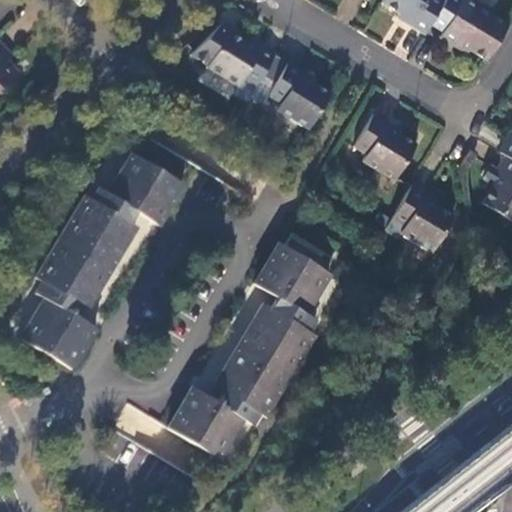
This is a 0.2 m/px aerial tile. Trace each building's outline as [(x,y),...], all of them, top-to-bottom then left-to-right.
[(381,0),(380,2),(401,14),(399,17),(424,32),(430,22),(443,0),(442,0),(381,0)] [(469,48),(487,58),(507,24),(490,15),(493,9),(478,0),(443,0),(430,22),(444,31),(441,36),(467,52),(469,48)] [(261,75),(274,54),(249,38),(246,42),(228,32),(231,27),(222,22),(192,51),(208,62),(206,66),(238,85),(234,93),(246,100),(250,94),(254,87),(261,75)] [(8,49),(0,41),(0,90),(18,74),(1,56),(8,49)] [(287,62),(274,54),(261,75),(274,83),(287,62)] [(276,107),(308,127),(329,92),(312,83),(314,78),(287,62),(274,83),(261,75),(254,87),(250,94),(265,102),(268,96),(279,102),(276,107)] [(362,160),(394,179),(415,145),(398,134),(400,130),(372,113),(353,145),(366,153),(362,160)] [(511,131),(499,152),(506,156),(511,159),(511,131)] [(152,163),(130,149),(104,192),(96,187),(90,198),(82,193),(57,235),(112,268),(137,226),(128,221),(131,216),(133,211),(158,227),(185,183),(152,163)] [(511,159),(506,156),(498,168),(489,183),(492,185),(482,202),(511,219),(511,159)] [(498,168),(492,165),(483,180),(489,183),(498,168)] [(438,203),(410,186),(391,218),(390,219),(402,226),(399,232),(431,252),(452,217),(435,207),(438,203)] [(382,212),(376,221),(385,227),(390,219),(391,218),(382,212)] [(402,226),(390,219),(385,227),(385,228),(397,235),(399,232),(402,226)] [(42,298),(18,337),(70,368),(94,328),(72,315),(76,308),(80,303),(88,308),(112,268),(57,235),(31,276),(39,280),(32,292),(42,298)] [(276,243),(252,284),(273,296),(304,314),(328,274),(276,243)] [(256,412),(263,416),(312,334),(305,330),(312,319),(304,314),(273,296),(267,308),(260,304),(212,385),(217,389),(211,400),(240,418),(250,423),(256,412)] [(165,428),(216,458),(240,418),(211,400),(189,387),(165,428)] [(113,427),(190,472),(193,467),(178,459),(187,444),(163,429),(166,425),(127,402),(113,427)]
